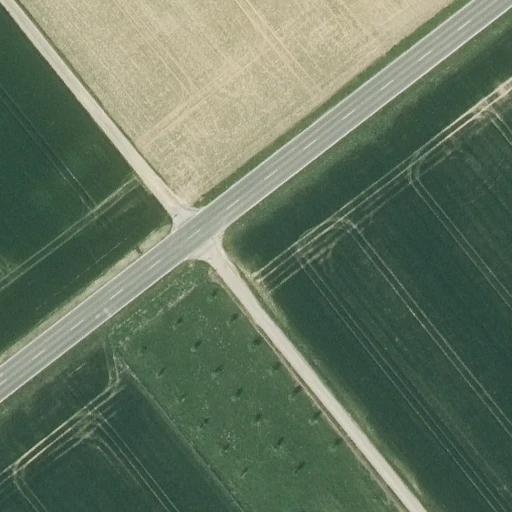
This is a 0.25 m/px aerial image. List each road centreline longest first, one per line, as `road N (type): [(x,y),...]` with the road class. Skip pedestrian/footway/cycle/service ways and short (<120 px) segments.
road 1 (secondary): [(498,0),(0,389)]
road 2 (track): [(414,511),(192,236)]
road 3 (track): [(2,0),(192,236)]
